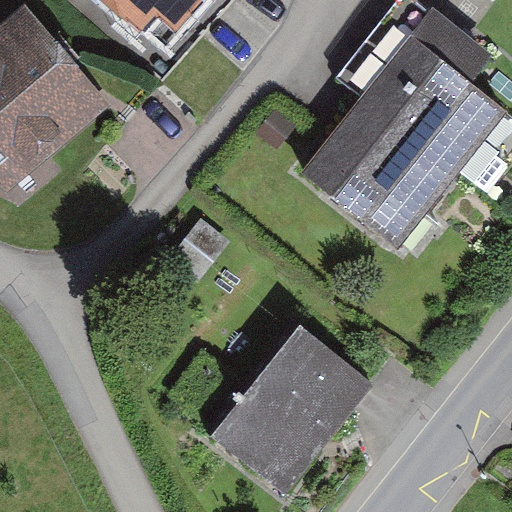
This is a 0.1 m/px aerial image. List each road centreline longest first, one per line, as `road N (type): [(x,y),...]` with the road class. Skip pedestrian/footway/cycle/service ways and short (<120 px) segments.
road 1 (residential): [(0,268),(40,301),(141,511)]
road 2 (unclassified): [(511,356),(384,511)]
